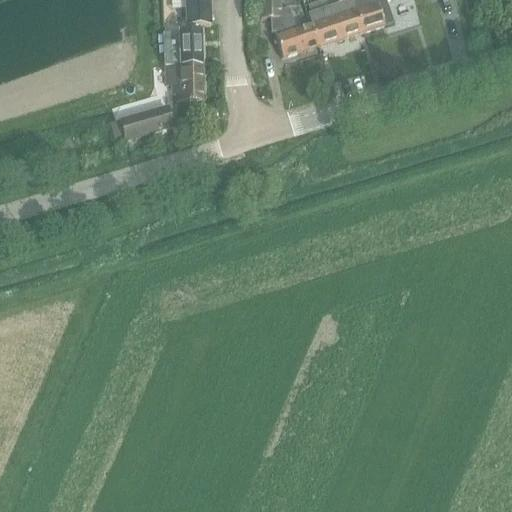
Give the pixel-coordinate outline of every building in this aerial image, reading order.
[(210,26),(209,0),(184,0),(186,27),(210,26)] [(280,11),(280,5),(279,0),(259,0),(260,20),(270,20),(271,34),(274,34),(276,38),(275,38),(282,61),(318,49),(311,27),(296,32),(289,11),(280,11)] [(393,26),(385,1),(389,0),(352,0),(353,2),(350,3),(361,36),(393,26)] [(305,8),(311,27),(318,49),(361,36),(350,3),(332,9),(329,1),(305,8)] [(164,68),(202,67),(201,35),(181,35),(163,37),(164,68)] [(165,103),(172,103),(203,102),(202,67),(164,68),(165,103)] [(166,109),(120,123),(126,143),(172,129),(166,109)] [(195,124),(147,140),(151,151),(199,135),(195,124)] [(28,166),(43,163),(41,151),(26,154),(28,166)] [(295,189),(292,177),(259,186),(262,198),(295,189)]
